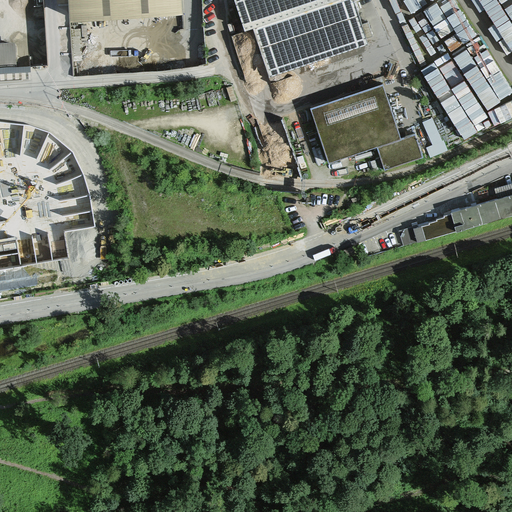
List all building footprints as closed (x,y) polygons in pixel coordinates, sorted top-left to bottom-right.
[(178,0),(67,0),(68,26),(180,21),(178,0)] [(237,0),(247,30),(255,27),(270,73),(368,40),(355,0),(237,0)] [(426,155),(418,131),(403,136),(385,81),(313,104),(331,158),(378,143),(386,168),(426,155)] [(433,117),(423,121),(433,143),(427,146),(431,156),(449,148),(445,138),(442,139),(433,117)] [(511,215),(511,191),(453,209),(454,214),(399,230),(404,246),(511,215)]
